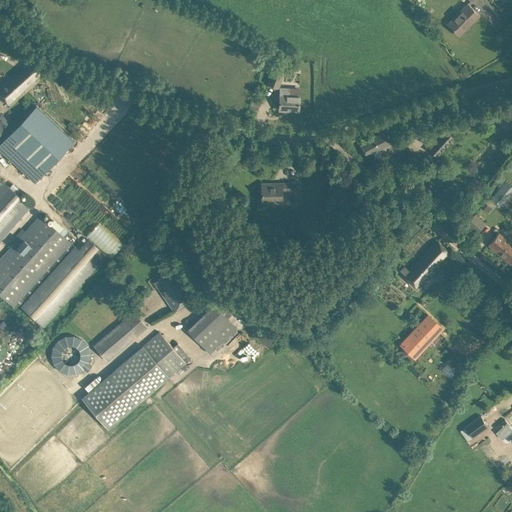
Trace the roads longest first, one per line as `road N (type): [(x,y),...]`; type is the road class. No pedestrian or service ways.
road 1 (tertiary): [(325,136),(258,138),(194,119),(56,59),(0,5)]
road 2 (unclassified): [(511,296),(325,136)]
road 3 (tertiary): [(325,136),(511,83)]
